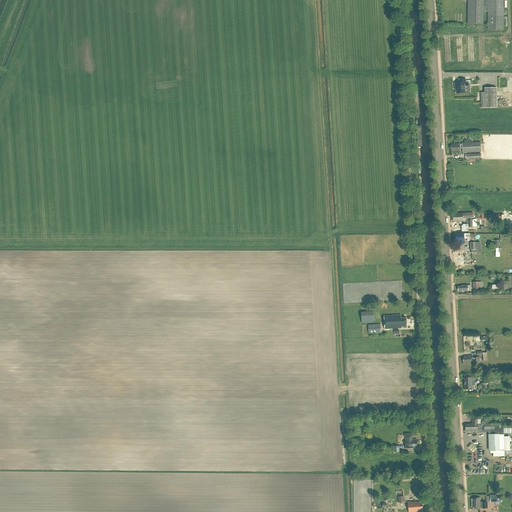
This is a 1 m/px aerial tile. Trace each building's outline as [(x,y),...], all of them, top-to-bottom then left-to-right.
[(467,0),(468,24),(483,24),(483,12),(488,12),(487,30),(503,30),(503,0),(467,0)] [(465,93),(464,85),(466,85),(466,79),(459,79),(459,83),(454,83),(455,87),(456,87),(456,93),(465,93)] [(497,88),(484,88),(484,93),(481,93),(481,108),(497,108),(497,88)] [(480,142),(461,143),(462,153),(481,152),(480,142)] [(460,143),(451,144),(452,146),(450,146),(451,152),(460,151),(460,143)] [(462,218),(473,218),(472,213),(462,214),(452,214),(453,222),(463,221),(462,218)] [(463,233),(454,234),(454,242),(457,241),(457,244),(459,244),(459,245),(460,246),(463,246),(464,245),(464,241),(464,238),(470,238),(469,234),(469,233),(463,234),(463,233)] [(374,322),(373,311),(361,312),(361,323),(374,322)] [(402,327),(406,326),(406,318),(401,318),(401,315),(384,316),(384,329),(402,328),(402,327)] [(380,324),(368,325),(369,334),(381,334),(380,324)] [(475,363),(479,363),(479,357),(474,357),(474,358),(472,358),(472,355),(464,356),(464,357),(462,357),(463,364),(473,363),(475,363)] [(472,386),(475,385),(475,380),(471,380),(471,377),(464,378),(464,389),(472,389),(472,386)] [(498,435),(503,435),(503,424),(494,424),(484,424),(477,424),(477,420),(472,420),(472,424),(465,425),(465,430),(469,430),(469,431),(477,431),(489,431),(490,451),(499,450),(498,435)] [(412,434),(405,434),(405,448),(417,448),(416,439),(413,439),(412,434)] [(474,498),(474,499),(472,499),(472,507),(474,507),(474,508),(480,508),(480,507),(482,507),(482,508),(487,508),(487,502),(480,502),(480,498),(474,498)] [(411,502),(408,502),(408,511),(418,511),(419,511),(422,511),(422,502),(418,502),(411,502)]
